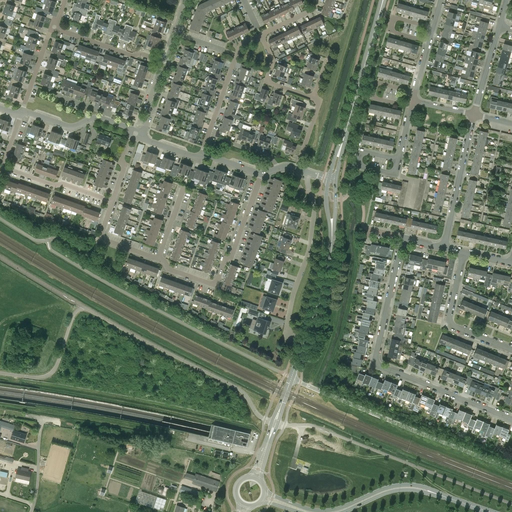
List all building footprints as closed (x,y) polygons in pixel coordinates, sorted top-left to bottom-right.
[(200,5),(197,8),(206,13),(215,9),(210,0),(209,0),(206,1),(205,0),(203,1),(204,3),(200,5)] [(210,0),(215,9),(225,4),(222,0),(210,0)] [(493,5),(491,4),(492,0),(485,0),(484,4),(483,4),(482,8),(492,10),(493,5)] [(77,4),(74,3),(72,8),(87,13),(88,9),(84,8),(86,4),(78,1),(77,4)] [(294,9),(293,8),(290,1),(285,4),(289,12),(294,9)] [(11,5),(6,3),(5,8),(13,12),(15,6),(18,7),(19,4),(14,3),(12,2),(11,5)] [(402,13),(404,5),(398,3),(396,11),(402,13)] [(44,10),(41,9),(39,8),(38,11),(40,12),(42,12),(47,14),(48,11),(53,13),(55,8),(46,4),(44,10)] [(280,6),(284,14),(289,12),(285,4),(280,6)] [(408,14),(410,7),(404,5),(402,13),(408,14)] [(276,8),(279,16),(284,14),(280,6),(276,8)] [(416,8),(414,16),(420,18),(422,10),(423,7),(420,6),(419,9),(416,8)] [(414,16),(416,8),(410,7),(408,14),(414,16)] [(12,24),(14,18),(11,17),(13,12),(5,8),(3,14),(8,15),(6,21),(12,24)] [(73,14),(72,17),(73,18),(72,21),(79,23),(80,20),(83,21),(85,17),(86,17),(87,13),(72,8),(71,13),(73,14)] [(193,14),(195,14),(193,19),(203,22),(206,13),(197,8),(196,12),(194,11),(193,14)] [(271,11),(275,19),(279,16),(276,8),(271,11)] [(331,12),(323,9),(321,14),(322,14),(329,17),(331,12)] [(44,22),(46,17),(41,15),(42,12),(40,12),(38,11),(35,10),(34,13),(37,14),(35,19),(44,22)] [(428,12),(422,10),(420,18),(426,20),(428,12)] [(447,18),(455,20),(454,21),(458,22),(459,21),(460,22),(460,21),(455,19),(456,15),(460,16),(461,12),(454,10),(453,13),(449,12),(447,18)] [(266,13),(270,21),(275,19),(271,11),(266,13)] [(261,16),(265,23),(270,21),(266,13),(261,16)] [(91,29),(96,31),(97,28),(100,29),(103,21),(99,20),(100,16),(96,14),(92,27),(91,29)] [(156,19),(157,19),(155,24),(165,28),(167,22),(162,21),(163,18),(157,16),(156,19)] [(315,19),(319,27),(324,25),(320,17),(315,19)] [(480,22),(479,26),(478,27),(486,29),(488,23),(484,22),(485,19),(477,17),(476,21),(480,22)] [(453,25),(454,21),(455,20),(447,18),(445,24),(453,26),(453,27),(457,28),(457,26),(453,25)] [(36,29),(37,26),(42,28),(44,22),(35,19),(34,23),(29,21),(28,26),(36,29)] [(104,31),(103,33),(108,35),(113,20),(109,19),(108,23),(103,21),(100,29),(104,31)] [(191,25),(189,31),(199,34),(199,33),(203,22),(193,19),(192,22),(191,21),(190,24),(191,25)] [(310,21),(314,29),(319,27),(315,19),(310,21)] [(113,36),(114,34),(117,35),(120,27),(115,25),(117,21),(113,20),(108,35),(113,36)] [(306,24),(309,32),(314,29),(310,21),(306,24)] [(4,27),(0,25),(0,31),(6,34),(7,28),(10,29),(12,24),(9,22),(8,25),(5,24),(4,27)] [(249,31),(245,23),(240,25),(244,33),(249,31)] [(152,29),(151,32),(157,34),(158,31),(163,33),(165,28),(155,24),(153,30),(152,29)] [(309,32),(306,24),(301,26),(304,34),(309,32)] [(451,31),(453,27),(453,26),(445,24),(443,30),(451,32),(451,34),(455,34),(455,32),(451,31)] [(120,36),(119,39),(124,41),(129,26),(126,25),(124,29),(120,27),(117,35),(120,36)] [(236,28),(239,36),(244,33),(240,25),(236,28)] [(478,28),(477,32),(477,33),(485,35),(486,29),(478,27),(479,26),(475,25),(475,27),(478,28)] [(129,42),(130,40),(134,41),(136,33),(132,31),(133,27),(129,26),(124,41),(129,42)] [(302,34),(298,26),(293,29),(297,37),(302,34)] [(231,30),(234,38),(239,36),(236,28),(231,30)] [(36,44),(37,44),(38,44),(39,41),(38,41),(38,40),(38,39),(33,37),(35,32),(29,29),(27,35),(29,36),(29,37),(27,36),(26,37),(25,39),(25,40),(28,41),(36,44)] [(288,31),(292,39),(297,37),(293,29),(288,31)] [(226,32),(229,40),(234,38),(231,30),(226,32)] [(451,34),(451,32),(443,30),(442,36),(446,37),(445,40),(449,41),(453,42),(454,40),(453,40),(454,38),(450,37),(451,34)] [(283,33),(287,41),(292,39),(288,31),(283,33)] [(483,41),(485,35),(477,33),(477,32),(473,31),(472,37),(475,38),(475,39),(483,41)] [(159,44),(161,39),(156,37),(157,34),(151,32),(150,35),(151,35),(150,40),(150,41),(159,44)] [(278,36),(282,44),(287,41),(283,33),(278,36)] [(273,38),(277,46),(282,44),(278,36),(273,38)] [(392,47),(394,39),(388,37),(386,45),(392,47)] [(475,40),(474,44),(470,43),(469,47),(476,49),(477,46),(481,47),(483,41),(475,39),(475,38),(472,37),(471,39),(475,40)] [(271,46),(272,48),(277,46),(273,38),(268,41),(271,46)] [(143,47),(152,50),(153,47),(157,49),(159,44),(150,41),(150,40),(147,39),(145,45),(144,44),(143,47)] [(394,39),(392,47),(398,48),(400,41),(394,39)] [(440,42),(438,48),(446,50),(446,51),(450,52),(450,50),(446,49),(448,45),(454,47),(455,43),(453,42),(449,41),(445,40),(445,43),(440,42)] [(29,51),(30,48),(35,50),(36,44),(28,41),(26,47),(21,45),(20,48),(29,51)] [(64,44),(68,46),(70,43),(63,41),(62,44),(56,41),(54,47),(62,49),(64,44)] [(400,41),(398,48),(404,50),(406,42),(400,41)] [(80,58),(81,55),(85,42),(84,42),(82,46),(79,45),(78,48),(75,47),(72,55),(80,58)] [(406,42),(404,50),(410,52),(412,44),(406,42)] [(511,45),(504,43),(502,49),(511,52),(511,49),(511,45)] [(412,44),(410,52),(416,54),(418,46),(412,44)] [(94,45),(92,49),(89,48),(86,56),(85,59),(90,61),(96,46),(94,45)] [(96,51),(97,47),(96,46),(90,61),(96,63),(96,61),(99,62),(101,56),(98,55),(99,52),(96,51)] [(184,49),(185,50),(183,55),(194,59),(197,51),(193,49),(185,46),(184,49)] [(65,56),(60,54),(62,49),(54,47),(52,52),(59,54),(58,57),(64,59),(65,56)] [(470,57),(478,59),(480,53),(475,52),(476,49),(469,47),(468,51),(467,51),(466,54),(467,55),(470,56),(470,57)] [(19,51),(24,52),(22,58),(31,61),(33,55),(28,54),(29,51),(20,48),(19,51)] [(445,55),(446,51),(446,50),(438,48),(437,54),(445,56),(444,57),(448,58),(449,56),(445,55)] [(511,52),(502,49),(501,55),(510,58),(511,52)] [(101,56),(99,62),(98,64),(106,67),(107,64),(112,52),(110,51),(109,55),(105,54),(104,57),(101,56)] [(319,60),(314,58),(315,55),(309,53),(308,56),(306,56),(305,60),(306,61),(309,62),(317,65),(319,60)] [(437,54),(435,60),(443,62),(442,63),(447,64),(448,58),(444,57),(445,56),(437,54)] [(120,55),(119,59),(115,57),(112,66),(118,67),(122,55),(120,55)] [(122,60),(124,56),(122,55),(118,67),(117,70),(125,73),(126,71),(127,65),(125,64),(126,61),(122,60)] [(182,61),(180,60),(179,63),(192,67),(194,59),(183,55),(182,61)] [(478,59),(470,57),(470,56),(467,55),(465,61),(469,62),(468,63),(476,65),(478,59)] [(510,58),(501,55),(499,61),(508,64),(510,58)] [(57,60),(50,57),(48,63),(56,65),(59,67),(61,62),(63,62),(64,59),(58,57),(57,60)] [(223,63),(225,64),(226,61),(222,59),(214,57),(213,59),(215,60),(213,66),(221,69),(223,63)] [(20,63),(17,62),(16,65),(23,67),(24,64),(29,66),(31,61),(22,58),(20,63)] [(441,67),(442,63),(443,62),(435,60),(433,66),(438,67),(437,70),(444,72),(445,68),(441,67)] [(147,63),(140,61),(139,64),(138,63),(136,69),(139,70),(151,74),(152,72),(148,71),(149,67),(146,66),(147,63)] [(468,64),(467,68),(467,69),(474,71),(476,65),(468,63),(469,62),(465,61),(464,63),(468,64)] [(508,64),(499,61),(497,67),(506,69),(507,67),(510,67),(510,64),(508,64)] [(309,62),(307,67),(304,66),(303,69),(310,72),(311,69),(316,71),(317,65),(309,62)] [(59,72),(54,70),(56,65),(48,63),(46,68),(53,70),(52,73),(58,75),(59,72)] [(178,66),(179,66),(178,72),(186,75),(187,71),(189,72),(190,71),(192,67),(179,63),(178,66)] [(276,69),(285,72),(288,73),(290,68),(291,65),(284,63),(283,66),(278,64),(276,69)] [(240,67),(242,68),(240,73),(251,77),(253,72),(254,72),(255,69),(242,64),(240,67)] [(25,77),(26,77),(27,76),(27,74),(26,73),(27,72),(22,70),(23,67),(16,65),(13,73),(14,73),(16,74),(25,77)] [(221,74),(219,74),(221,69),(213,66),(212,68),(211,67),(209,68),(208,71),(209,72),(214,74),(213,75),(220,77),(221,74)] [(474,71),(467,69),(467,68),(463,67),(463,68),(463,69),(461,68),(461,69),(466,71),(465,74),(461,73),(460,77),(468,79),(468,76),(473,77),(474,71)] [(506,69),(497,67),(496,72),(505,75),(505,72),(508,73),(509,70),(506,69)] [(383,77),(386,69),(380,68),(377,76),(383,77)] [(134,74),(137,75),(145,78),(146,74),(150,76),(151,74),(139,70),(136,69),(134,74)] [(279,79),(282,80),(285,81),(286,78),(283,77),(285,72),(276,69),(275,74),(280,76),(279,79)] [(314,76),(309,75),(310,72),(303,69),(301,74),(302,76),(304,76),(303,79),(312,82),(314,76)] [(389,79),(392,71),(386,69),(383,77),(389,79)] [(395,81),(398,73),(392,71),(389,79),(395,81)] [(176,77),(174,77),(173,80),(182,83),(183,81),(181,80),(181,79),(184,80),(186,75),(178,72),(176,77)] [(505,75),(496,72),(494,78),(503,81),(504,78),(506,78),(507,76),(505,75)] [(13,77),(12,77),(10,81),(17,84),(18,81),(23,82),(25,77),(16,74),(14,73),(13,77)] [(51,76),(44,73),(42,79),(54,83),(56,78),(57,78),(58,75),(52,73),(51,76)] [(238,78),(237,78),(236,81),(246,84),(248,85),(251,77),(240,73),(238,78)] [(401,82),(404,74),(398,73),(395,81),(401,82)] [(217,80),(219,80),(220,77),(213,75),(210,74),(205,80),(205,81),(207,82),(215,85),(217,80)] [(404,74),(401,82),(407,84),(410,76),(404,74)] [(148,82),(144,81),(145,78),(137,75),(135,80),(147,84),(148,82)] [(66,91),(65,95),(67,95),(71,83),(66,82),(67,80),(65,79),(66,78),(64,77),(61,86),(64,87),(63,90),(66,91)] [(503,81),(494,78),(492,84),(501,87),(503,81)] [(47,89),(53,91),(54,88),(52,88),(54,83),(42,79),(41,84),(47,86),(47,89)] [(304,88),(305,85),(310,87),(312,82),(303,79),(301,84),(298,83),(297,86),(304,88)] [(143,84),(147,86),(147,84),(135,80),(133,85),(132,84),(131,87),(138,90),(139,87),(142,88),(143,84)] [(172,83),(174,83),(172,88),(180,91),(182,86),(181,85),(182,83),(173,80),(172,83)] [(19,93),(20,93),(21,93),(21,91),(21,90),(20,90),(21,88),(16,86),(17,84),(10,81),(8,89),(10,90),(19,93)] [(235,84),(236,84),(234,90),(243,92),(246,84),(236,81),(235,84)] [(215,91),(214,90),(215,85),(207,82),(205,88),(204,91),(214,94),(215,91)] [(427,88),(430,89),(428,94),(435,96),(436,88),(437,88),(438,84),(436,84),(435,87),(431,87),(432,83),(429,82),(427,88)] [(69,96),(70,92),(73,93),(76,85),(71,83),(67,95),(69,96)] [(84,95),(87,96),(90,87),(87,86),(87,85),(82,84),(81,87),(77,99),(79,100),(80,96),(84,97),(84,95)] [(442,89),(437,88),(436,88),(435,96),(441,97),(442,89),(444,89),(444,86),(443,85),(442,89)] [(448,90),(444,89),(442,89),(441,97),(447,98),(449,90),(450,91),(450,87),(448,86),(448,90)] [(93,100),(91,104),(93,105),(97,93),(92,91),(93,88),(90,87),(87,96),(90,97),(89,99),(93,100)] [(170,94),(168,93),(167,96),(174,99),(175,96),(178,97),(180,91),(172,88),(170,94)] [(264,103),(269,91),(262,88),(260,94),(256,93),(254,99),(264,103)] [(454,91),(450,91),(449,90),(447,98),(453,100),(455,92),(456,92),(456,88),(454,88),(454,91)] [(142,100),(138,99),(139,95),(136,94),(137,91),(130,89),(129,92),(131,92),(129,98),(141,102),(142,100)] [(460,93),(456,92),(455,92),(453,100),(459,101),(461,93),(462,93),(462,91),(462,90),(460,89),(460,93)] [(6,95),(5,98),(11,100),(12,97),(17,99),(19,93),(10,90),(9,96),(6,95)] [(232,95),(231,94),(230,97),(237,100),(238,97),(241,98),(243,92),(234,90),(232,95)] [(467,90),(466,91),(462,91),(462,93),(461,93),(459,101),(465,103),(467,95),(468,95),(469,91),(467,90)] [(212,96),(213,97),(214,94),(204,91),(204,93),(203,93),(201,99),(210,102),(212,96)] [(95,105),(96,101),(100,103),(102,94),(97,93),(93,105),(95,105)] [(279,105),(282,95),(275,93),(273,99),(270,98),(267,104),(272,106),(274,103),(279,105)] [(105,109),(106,105),(110,106),(111,103),(114,104),(116,97),(113,96),(112,98),(107,96),(103,108),(105,109)] [(166,99),(168,100),(166,105),(174,108),(177,109),(180,101),(174,99),(167,96),(166,99)] [(498,100),(498,98),(494,97),(491,96),(489,102),(490,103),(489,108),(496,109),(498,100)] [(229,100),(230,101),(229,106),(237,109),(239,104),(236,102),(237,100),(230,97),(229,100)] [(209,108),(208,107),(210,102),(201,99),(199,98),(197,104),(201,106),(202,105),(201,108),(208,111),(209,108)] [(291,106),(295,107),(294,111),(303,114),(305,108),(299,106),(301,102),(292,99),(291,103),(292,103),(291,106)] [(138,110),(134,109),(135,106),(127,103),(125,108),(137,112),(138,110)] [(375,113),(376,105),(370,104),(368,112),(375,113)] [(164,110),(162,110),(161,113),(170,116),(171,115),(169,114),(169,112),(172,113),(174,108),(166,105),(164,110)] [(227,111),(225,111),(224,114),(231,116),(240,119),(240,117),(235,115),(237,109),(229,106),(227,111)] [(133,112),(137,114),(137,112),(125,108),(124,113),(120,112),(120,115),(128,118),(129,115),(132,116),(133,112)] [(206,113),(207,114),(208,111),(201,108),(201,111),(197,110),(195,115),(204,118),(206,113)] [(394,109),(393,117),(399,119),(401,111),(394,109)] [(287,119),(294,122),(295,118),(301,120),(303,114),(294,111),(293,114),(289,113),(287,119)] [(170,116),(161,113),(160,116),(162,116),(160,122),(168,125),(171,116),(170,116)] [(223,117),(225,117),(223,123),(231,126),(233,120),(230,119),(231,116),(224,114),(223,117)] [(204,124),(202,124),(204,118),(195,115),(194,121),(197,122),(196,125),(202,127),(204,124)] [(7,133),(10,134),(12,127),(9,126),(10,122),(5,120),(2,130),(7,131),(7,133)] [(171,126),(168,125),(160,122),(158,127),(157,126),(156,129),(168,134),(171,126)] [(295,138),(295,136),(299,138),(302,131),(295,128),(296,124),(289,122),(287,130),(292,131),(290,136),(295,138)] [(225,133),(226,130),(229,131),(231,126),(223,123),(221,128),(219,128),(218,131),(225,133)] [(34,138),(35,135),(38,126),(33,124),(32,128),(28,127),(25,135),(34,138)] [(200,130),(201,130),(202,127),(196,125),(195,128),(192,127),(190,132),(198,135),(200,130)] [(45,133),(43,132),(44,128),(38,126),(35,135),(39,137),(38,140),(42,142),(45,133)] [(418,127),(418,130),(417,130),(415,136),(423,138),(424,132),(426,132),(427,129),(418,127)] [(240,134),(242,135),(241,139),(246,141),(250,131),(242,128),(241,129),(240,134)] [(490,133),(490,130),(481,128),(480,131),(479,135),(487,136),(487,133),(490,133)] [(50,135),(47,134),(45,141),(44,140),(43,142),(47,144),(48,143),(53,144),(57,133),(52,131),(50,135)] [(197,144),(198,141),(196,140),(198,135),(190,132),(187,131),(184,139),(197,144)] [(252,143),(253,139),(256,140),(258,133),(250,131),(246,141),(252,143)] [(260,146),(261,145),(263,146),(266,137),(263,136),(264,134),(259,132),(258,133),(256,140),(257,138),(260,139),(257,145),(260,146)] [(61,139),(63,135),(57,133),(53,144),(58,146),(59,146),(62,147),(64,140),(61,139)] [(265,147),(268,149),(270,142),(273,143),(275,138),(272,137),(272,136),(267,134),(266,137),(263,146),(265,146),(265,147)] [(448,137),(449,137),(448,143),(456,145),(457,139),(456,139),(457,136),(449,134),(448,137)] [(112,139),(102,135),(102,136),(99,135),(97,141),(99,142),(99,143),(109,147),(110,143),(111,143),(112,143),(113,141),(112,140),(112,139)] [(368,144),(370,136),(363,135),(362,143),(368,144)] [(478,141),(485,143),(487,136),(479,135),(478,141)] [(65,148),(65,146),(71,148),(74,139),(68,137),(67,141),(64,140),(62,147),(65,148)] [(75,151),(79,153),(80,149),(81,145),(78,144),(79,141),(74,139),(71,148),(76,150),(75,151)] [(294,154),(296,147),(291,145),(292,142),(285,140),(283,145),(287,146),(285,151),(286,151),(285,152),(285,154),(288,154),(289,154),(289,152),(294,154)] [(388,140),(386,148),(392,150),(394,142),(388,140)] [(476,147),(484,149),(485,143),(478,141),(476,147)] [(26,146),(18,143),(16,149),(24,151),(26,146)] [(475,154),(482,156),(484,149),(476,147),(475,154)] [(24,151),(16,149),(14,154),(22,157),(24,151)] [(140,161),(143,162),(143,163),(148,165),(149,162),(152,153),(147,151),(145,156),(142,155),(140,161)] [(154,166),(157,167),(159,161),(156,160),(158,155),(152,153),(149,162),(155,164),(154,166)] [(12,159),(20,162),(22,157),(14,154),(12,159)] [(473,160),(481,162),(482,156),(475,154),(473,160)] [(165,170),(166,168),(169,159),(164,157),(162,162),(159,161),(157,167),(160,168),(165,170)] [(101,162),(100,164),(102,165),(109,167),(110,166),(113,168),(114,165),(112,164),(112,162),(103,159),(102,162),(101,162)] [(172,170),(171,172),(174,173),(176,167),(173,166),(175,161),(169,159),(166,168),(172,170)] [(472,167),(479,168),(481,162),(473,160),(472,167)] [(38,163),(35,172),(40,174),(44,162),(42,162),(41,165),(38,163)] [(44,162),(40,174),(45,175),(48,167),(49,164),(44,162)] [(452,163),(444,162),(443,168),(441,167),(441,170),(449,172),(449,169),(450,170),(452,163)] [(177,174),(177,172),(183,174),(186,165),(181,163),(179,168),(176,167),(174,173),(177,174)] [(112,172),(113,170),(109,168),(109,167),(100,164),(99,166),(101,167),(100,170),(109,173),(109,171),(112,172)] [(52,165),(51,168),(48,167),(45,175),(50,177),(54,166),(52,165)] [(188,176),(188,177),(191,179),(193,173),(190,172),(192,167),(186,165),(183,174),(188,176)] [(55,170),(56,167),(54,166),(50,177),(56,179),(56,177),(58,171),(55,170)] [(65,167),(61,176),(63,177),(62,179),(65,180),(66,176),(67,177),(71,167),(68,167),(68,168),(65,167)] [(67,181),(70,182),(71,179),(72,180),(75,171),(72,170),(73,168),(71,167),(67,177),(68,177),(67,181)] [(479,168),(472,167),(470,173),(470,176),(478,178),(479,175),(478,175),(479,168)] [(194,180),(194,178),(200,180),(203,171),(197,169),(196,174),(193,173),(191,179),(194,180)] [(214,174),(212,173),(210,178),(209,179),(210,179),(212,180),(212,181),(218,183),(222,171),(216,169),(214,174)] [(73,180),(72,183),(75,184),(76,180),(77,180),(81,171),(79,170),(78,172),(75,171),(72,180),(73,180)] [(99,173),(97,172),(96,174),(106,177),(106,176),(110,178),(111,175),(108,174),(109,173),(100,170),(99,173)] [(142,173),(134,170),(132,175),(140,178),(142,173)] [(449,172),(441,170),(440,173),(442,174),(440,180),(448,182),(449,175),(448,175),(449,172)] [(77,184),(80,185),(81,183),(82,183),(85,174),(82,173),(83,172),(81,171),(77,180),(78,181),(77,184)] [(204,183),(208,184),(210,179),(209,179),(210,178),(207,177),(208,173),(203,171),(200,180),(199,183),(204,185),(204,183)] [(223,185),(226,186),(226,185),(228,179),(226,178),(227,173),(222,171),(218,183),(223,185)] [(106,182),(108,183),(109,180),(105,178),(106,177),(96,174),(96,176),(97,177),(96,180),(105,183),(106,182)] [(226,185),(229,186),(229,187),(234,189),(238,177),(233,175),(231,180),(228,179),(226,185)] [(468,186),(475,187),(477,181),(478,181),(478,178),(470,176),(468,186)] [(240,189),(243,191),(245,185),(242,184),(244,179),(238,177),(234,189),(240,191),(240,189)] [(282,184),(283,181),(274,178),(273,179),(271,178),(270,181),(274,182),(273,183),(283,187),(283,185),(282,184)] [(106,188),(107,185),(105,184),(105,183),(96,180),(95,183),(94,182),(93,185),(94,185),(102,188),(102,187),(106,188)] [(163,184),(160,183),(159,185),(171,189),(172,183),(164,180),(163,184)] [(8,181),(5,189),(11,191),(13,182),(8,181)] [(19,183),(18,184),(13,182),(11,191),(16,192),(19,183)] [(16,192),(16,191),(21,193),(24,185),(19,183),(16,192)] [(280,188),(282,189),(283,187),(273,183),(273,185),(269,183),(268,186),(271,187),(270,188),(279,191),(280,188)] [(159,187),(162,188),(161,191),(169,194),(171,189),(159,185),(159,187)] [(267,189),(266,191),(270,193),(270,194),(279,197),(280,195),(278,194),(279,191),(270,188),(270,189),(267,189)] [(47,202),(50,194),(45,192),(42,200),(47,202)] [(277,199),(278,199),(279,197),(270,194),(269,195),(265,193),(264,196),(267,197),(267,198),(276,202),(277,199)] [(54,195),(51,203),(57,205),(59,197),(54,195)] [(123,201),(131,204),(133,198),(125,195),(123,201)] [(155,197),(158,198),(157,201),(165,204),(167,199),(156,195),(155,197)] [(275,207),(276,205),(275,204),(276,202),(267,198),(266,200),(264,199),(263,202),(266,203),(266,204),(275,207)] [(163,209),(165,204),(157,201),(154,200),(153,203),(152,205),(163,209)] [(230,204),(227,203),(226,205),(237,209),(239,204),(231,201),(230,204)] [(82,214),(82,215),(85,206),(80,204),(77,212),(82,214)] [(272,212),(273,209),(275,209),(275,207),(266,204),(266,205),(262,204),(261,206),(263,207),(263,209),(272,212)] [(280,210),(287,212),(289,206),(282,204),(280,210)] [(442,206),(435,204),(433,210),(432,210),(431,213),(439,215),(440,212),(441,212),(442,206)] [(152,207),(155,208),(153,212),(159,214),(162,214),(163,209),(152,205),(152,207)] [(225,207),(228,208),(227,211),(235,214),(237,209),(226,205),(225,207)] [(85,207),(85,206),(82,215),(87,217),(90,209),(85,207)] [(131,209),(123,206),(121,211),(129,214),(131,209)] [(267,216),(266,215),(267,212),(258,209),(257,211),(255,210),(254,213),(258,214),(257,215),(267,218),(267,216)] [(371,218),(374,219),(374,220),(380,221),(382,214),(376,212),(376,211),(373,210),(371,218)] [(97,221),(100,213),(95,211),(92,219),(97,221)] [(291,215),(287,214),(286,217),(290,218),(288,223),(287,226),(296,228),(299,218),(291,215)] [(252,217),(255,218),(254,220),(263,223),(264,220),(266,220),(267,218),(257,215),(257,216),(253,215),(252,217)] [(222,218),(225,219),(224,222),(222,221),(232,225),(233,219),(222,216),(222,218)] [(153,220),(150,219),(150,221),(161,225),(163,220),(155,217),(153,220)] [(400,218),(399,225),(405,227),(405,226),(408,226),(410,218),(407,217),(407,219),(400,218)] [(417,229),(419,222),(413,220),(413,219),(410,218),(408,226),(411,227),(411,228),(417,229)] [(254,220),(254,221),(251,220),(250,223),(254,224),(254,225),(263,228),(264,226),(262,226),(263,223),(254,220)] [(149,224),(152,225),(151,228),(159,230),(161,225),(150,221),(149,224)] [(221,224),(218,223),(217,225),(229,229),(230,224),(232,225),(222,221),(221,224)] [(217,228),(220,229),(219,232),(227,234),(229,229),(217,225),(217,228)] [(251,230),(260,233),(261,230),(262,231),(263,228),(254,225),(253,226),(250,225),(249,228),(251,228),(251,230)] [(114,232),(122,235),(124,230),(116,227),(114,232)] [(145,234),(148,235),(147,238),(156,241),(157,236),(146,232),(145,234)] [(214,236),(217,237),(225,240),(227,234),(219,232),(218,235),(215,234),(214,236)] [(263,240),(262,239),(263,236),(254,233),(253,235),(251,234),(250,237),(254,238),(253,239),(263,242),(263,240)] [(281,242),(282,242),(290,245),(292,240),(290,239),(292,236),(286,234),(285,237),(283,237),(281,236),(279,241),(281,242)] [(146,243),(154,246),(156,241),(147,238),(146,241),(143,240),(143,242),(146,243)] [(260,244),(262,244),(263,242),(253,239),(253,240),(249,239),(248,241),(250,242),(250,244),(259,247),(260,244)] [(281,248),(280,252),(285,254),(287,250),(288,250),(290,245),(282,242),(281,242),(280,247),(281,248)] [(205,246),(210,248),(209,250),(217,253),(219,248),(207,244),(207,245),(206,244),(205,246)] [(260,250),(258,250),(259,247),(250,244),(250,245),(247,244),(246,247),(250,248),(250,249),(259,252),(260,250)] [(376,252),(387,254),(389,248),(378,245),(377,246),(371,244),(371,246),(367,245),(371,246),(370,252),(375,253),(376,248),(377,248),(376,252)] [(257,254),(258,255),(259,252),(250,249),(249,250),(245,249),(244,252),(247,252),(246,254),(256,257),(257,254)] [(203,256),(206,257),(205,260),(214,263),(215,258),(204,254),(203,256)] [(243,257),(246,258),(246,259),(255,263),(256,260),(255,260),(256,257),(246,254),(246,255),(244,254),(243,257)] [(284,257),(279,255),(277,259),(276,258),(274,264),(282,266),(284,261),(283,261),(284,257)] [(414,265),(420,266),(419,269),(422,269),(424,262),(421,262),(422,257),(416,256),(414,265)] [(375,267),(385,269),(387,263),(381,261),(382,258),(373,257),(373,259),(372,259),(371,262),(376,263),(375,267)] [(127,263),(125,266),(131,268),(134,260),(128,258),(127,263)] [(426,267),(429,268),(428,271),(431,272),(432,269),(434,259),(428,258),(427,263),(424,262),(422,269),(425,270),(426,267)] [(241,262),(243,263),(243,264),(252,267),(253,264),(255,265),(255,263),(246,259),(246,260),(242,259),(241,262)] [(448,268),(445,267),(446,262),(440,261),(438,270),(444,271),(443,274),(446,275),(448,268)] [(281,272),(282,266),(274,264),(271,263),(270,268),(274,269),(272,273),(278,275),(279,271),(281,272)] [(200,266),(203,267),(202,270),(210,273),(212,268),(201,264),(200,266)] [(157,277),(159,269),(154,267),(151,275),(157,277)] [(385,269),(375,267),(374,271),(370,270),(368,276),(378,278),(379,275),(384,276),(385,269)] [(473,278),(475,269),(469,267),(467,277),(473,278)] [(475,269),(473,278),(473,280),(478,282),(479,279),(481,270),(479,270),(479,269),(479,268),(476,267),(476,268),(475,269)] [(481,270),(479,279),(485,280),(484,286),(487,287),(489,277),(486,276),(487,271),(481,270)] [(497,283),(499,274),(492,272),(491,277),(489,277),(487,287),(490,287),(490,284),(496,286),(497,283)] [(276,276),(267,273),(265,278),(272,280),(269,290),(268,291),(269,291),(278,294),(279,294),(280,290),(281,287),(282,283),(275,280),(276,276)] [(405,277),(404,283),(413,285),(416,286),(417,278),(418,279),(419,278),(419,277),(413,276),(408,274),(407,278),(405,277)] [(369,286),(379,288),(380,282),(377,281),(378,278),(368,276),(366,275),(365,281),(370,282),(369,286)] [(505,275),(503,284),(509,286),(508,288),(511,289),(511,283),(511,281),(509,281),(511,276),(505,275)] [(159,285),(164,287),(167,279),(162,277),(159,285)] [(434,290),(443,292),(444,285),(436,283),(434,290)] [(190,296),(193,288),(188,286),(185,294),(190,296)] [(379,288),(369,286),(368,290),(363,289),(363,290),(362,290),(362,292),(365,292),(364,295),(367,296),(374,297),(374,295),(377,295),(379,288)] [(410,297),(401,295),(400,301),(402,301),(402,305),(408,306),(410,297)] [(366,306),(377,308),(378,302),(373,300),(374,297),(367,296),(366,299),(363,298),(362,301),(367,302),(366,306)] [(263,308),(272,311),(273,311),(274,307),(275,304),(276,300),(277,300),(276,300),(267,297),(266,297),(263,308)] [(466,311),(469,303),(463,300),(460,308),(466,311)] [(469,303),(466,311),(472,313),(475,305),(469,303)] [(397,314),(406,316),(407,310),(408,306),(402,305),(401,308),(398,308),(397,314)] [(475,305),(472,313),(478,315),(481,307),(475,305)] [(377,308),(366,306),(366,310),(361,309),(360,312),(363,313),(362,316),(369,317),(370,314),(375,315),(377,308)] [(235,317),(233,325),(238,327),(239,327),(241,318),(240,318),(242,313),(246,314),(247,309),(239,307),(235,317)] [(481,307),(478,315),(484,318),(487,310),(481,307)] [(494,322),(497,314),(491,311),(488,319),(494,322)] [(427,321),(436,323),(438,316),(429,314),(427,321)] [(497,314),(494,322),(500,324),(503,316),(497,314)] [(360,325),(370,327),(372,321),(369,320),(369,317),(362,316),(358,315),(356,320),(361,321),(360,325)] [(503,316),(500,324),(505,327),(509,318),(503,316)] [(254,330),(258,332),(258,333),(259,334),(260,334),(261,334),(262,333),(265,334),(268,326),(269,326),(270,322),(258,318),(254,330)] [(395,320),(394,326),(406,328),(407,322),(405,322),(395,320)] [(370,327),(360,325),(359,329),(355,328),(354,331),(356,331),(355,334),(365,337),(366,334),(369,334),(370,327)] [(394,326),(393,332),(395,332),(394,336),(401,337),(404,338),(406,328),(394,326)] [(358,345),(368,347),(370,341),(364,339),(365,337),(355,334),(354,340),(359,341),(358,345)] [(442,334),(439,342),(445,345),(449,337),(442,334)] [(391,339),(390,345),(402,347),(405,338),(404,338),(401,337),(400,341),(391,339)] [(451,347),(454,339),(449,337),(445,345),(451,347)] [(457,350),(460,341),(454,339),(451,347),(457,350)] [(463,352),(466,344),(460,341),(457,350),(463,352)] [(466,344),(463,352),(469,354),(472,346),(466,344)] [(368,347),(358,345),(357,349),(352,348),(352,351),(355,352),(354,355),(361,356),(361,353),(367,354),(368,347)] [(390,345),(389,350),(401,353),(402,347),(390,345)] [(480,359),(483,350),(477,348),(473,356),(480,359)] [(389,350),(387,356),(400,359),(401,353),(389,350)] [(485,361),(489,353),(483,350),(480,359),(485,361)] [(491,363),(495,355),(489,353),(485,361),(491,363)] [(363,360),(360,359),(361,356),(354,355),(352,362),(348,360),(347,363),(362,367),(363,360)] [(468,355),(465,361),(460,359),(459,361),(467,365),(471,357),(468,355)] [(497,366),(500,357),(495,355),(491,363),(497,366)] [(418,369),(422,360),(416,358),(413,357),(410,365),(413,366),(413,367),(418,369)] [(500,357),(497,366),(503,368),(507,360),(500,357)] [(422,360),(418,369),(424,371),(428,363),(422,360)] [(428,363),(424,371),(430,374),(433,365),(428,363)] [(433,365),(430,374),(435,376),(436,374),(439,375),(441,368),(433,365)] [(446,380),(450,372),(441,368),(439,375),(442,376),(441,378),(446,380)] [(450,372),(446,380),(452,383),(455,374),(450,372)] [(363,388),(365,383),(369,385),(373,375),(366,373),(365,375),(359,373),(354,384),(360,387),(363,388)] [(455,374),(452,383),(457,385),(461,376),(455,374)] [(373,375),(369,385),(372,386),(370,391),(373,392),(375,387),(378,388),(378,389),(381,382),(378,381),(379,378),(373,375)] [(461,376),(457,385),(463,387),(465,383),(467,384),(470,378),(467,376),(466,378),(461,376)] [(378,389),(378,388),(377,391),(382,394),(384,389),(388,391),(392,381),(385,378),(383,383),(381,382),(378,389)] [(469,389),(474,392),(479,381),(470,378),(467,384),(470,386),(469,389)] [(398,384),(392,381),(388,391),(391,392),(391,393),(390,397),(394,398),(393,401),(394,401),(396,396),(399,390),(396,388),(398,384)] [(480,394),(483,385),(484,385),(484,383),(479,381),(474,392),(480,394)] [(483,385),(480,394),(485,396),(489,388),(484,385),(483,385)] [(490,385),(489,388),(485,396),(491,399),(492,396),(495,397),(498,388),(490,385)] [(406,400),(410,390),(403,387),(402,391),(399,390),(396,396),(399,397),(397,402),(400,403),(402,398),(406,400)] [(410,390),(406,400),(409,401),(408,406),(410,407),(409,409),(412,410),(415,403),(418,397),(415,396),(416,393),(410,390)] [(425,405),(429,396),(422,393),(420,398),(418,397),(415,403),(418,405),(417,407),(419,409),(421,404),(425,405)] [(429,396),(425,405),(429,407),(427,412),(432,414),(436,405),(433,403),(435,398),(429,396)] [(511,405),(511,398),(508,397),(506,396),(503,402),(511,405)] [(443,415),(447,405),(440,403),(439,406),(436,405),(432,414),(431,416),(437,418),(439,413),(443,415)] [(447,405),(443,415),(447,416),(445,421),(450,423),(455,412),(452,411),(453,408),(447,405)] [(462,420),(466,411),(460,408),(457,413),(455,412),(450,423),(453,424),(454,423),(456,424),(458,419),(462,420)] [(466,411),(462,420),(466,422),(464,427),(467,428),(467,427),(470,428),(473,420),(470,418),(472,413),(466,411)] [(480,430),(484,420),(477,417),(476,421),(473,420),(470,428),(472,430),(471,431),(474,433),(476,428),(480,430)] [(484,420),(480,430),(484,431),(482,436),(484,437),(485,435),(488,436),(492,427),(489,426),(490,423),(484,420)] [(499,435),(503,426),(497,423),(495,428),(492,427),(488,436),(494,438),(495,434),(499,435)] [(250,433),(212,424),(211,428),(209,434),(209,437),(247,447),(250,433)] [(503,426),(499,435),(503,437),(501,442),(503,443),(507,444),(508,441),(510,435),(508,434),(510,428),(503,426)] [(24,443),(27,434),(14,430),(11,438),(24,443)] [(4,461),(12,464),(14,459),(6,456),(5,457),(0,455),(0,459),(4,461)] [(15,481),(28,484),(31,472),(25,470),(18,468),(15,481)] [(192,483),(217,492),(220,482),(196,474),(192,483)] [(166,495),(169,488),(165,486),(164,488),(160,486),(158,491),(163,492),(162,494),(166,495)] [(201,492),(182,486),(180,492),(199,498),(201,492)] [(166,500),(139,490),(135,502),(163,511),(166,500)]
